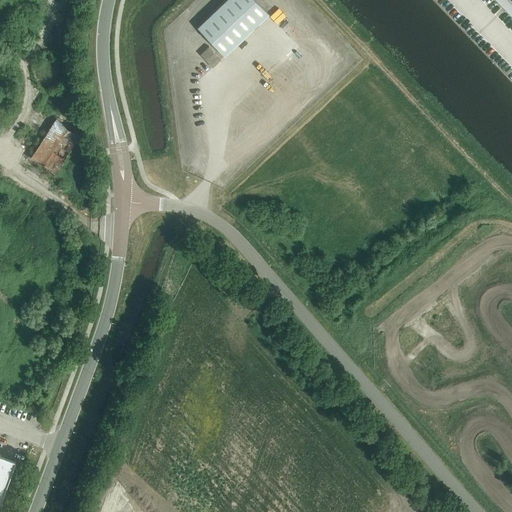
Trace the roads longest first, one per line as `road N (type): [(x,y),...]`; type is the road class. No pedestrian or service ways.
road 1 (unclassified): [(476,511),(225,229),(194,210),(125,197)]
road 2 (unclassified): [(35,511),(108,305),(125,197)]
road 3 (unclassified): [(125,197),(103,57),(109,0)]
